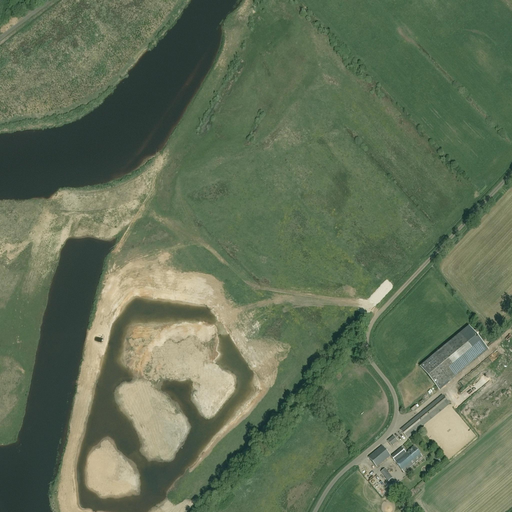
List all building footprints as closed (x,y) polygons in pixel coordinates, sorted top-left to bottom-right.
[(511,331),(509,334),(511,338),(500,347),(502,349),(511,340),(511,331)] [(459,335),(420,368),(440,392),(479,359),(459,335)] [(458,384),(462,387),(470,378),(467,375),(458,384)] [(425,380),(423,382),(429,390),(431,389),(425,380)] [(475,390),(480,387),(477,381),(472,384),(475,390)] [(422,433),(419,429),(449,404),(442,396),(401,431),(407,439),(417,431),(420,435),(422,433)] [(393,436),(387,442),(391,447),(398,441),(393,436)] [(368,458),(377,468),(391,457),(382,446),(368,458)] [(403,448),(391,457),(403,473),(422,457),(414,447),(407,453),(403,448)] [(388,479),(392,475),(385,467),(381,471),(388,479)]
